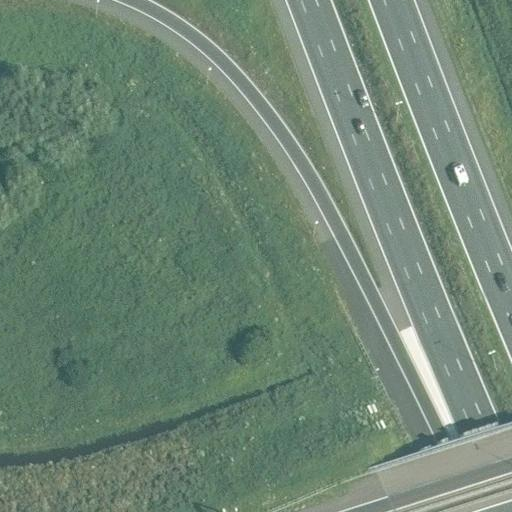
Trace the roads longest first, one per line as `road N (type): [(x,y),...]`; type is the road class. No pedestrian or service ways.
road 1 (motorway): [(129,0),(215,56),(313,183),(474,511)]
road 2 (motorway): [(308,0),(511,509)]
road 3 (motorway): [(511,316),(394,0)]
road 4 (motorway): [(511,463),(356,511)]
